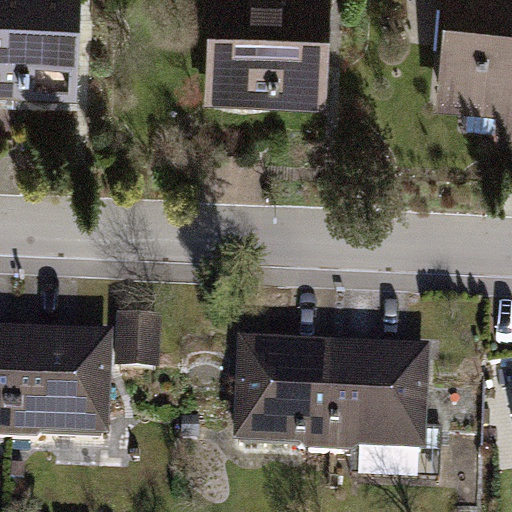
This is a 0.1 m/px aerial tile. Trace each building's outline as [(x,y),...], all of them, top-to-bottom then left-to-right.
[(74,0),(0,0),(0,109),(27,110),(28,85),(71,86),(74,0)] [(323,107),(325,0),(213,0),(212,105),(323,107)] [(511,16),(415,10),(412,44),(445,46),(441,103),(497,107),(495,137),(511,138),(511,16)] [(121,372),(158,373),(159,324),(123,323),(121,372)] [(0,446),(15,447),(19,337),(0,335),(0,446)] [(113,340),(19,337),(15,447),(109,451),(113,340)] [(334,462),(338,350),(243,346),(239,458),(334,462)] [(433,352),(338,350),(334,462),(383,463),(382,485),(444,487),(446,431),(431,431),(433,352)] [(201,420),(189,420),(188,442),(200,442),(201,420)]
